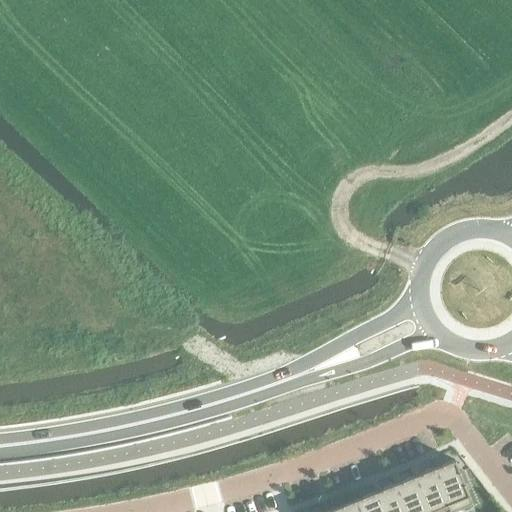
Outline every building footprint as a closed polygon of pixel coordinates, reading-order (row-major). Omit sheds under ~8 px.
[(463,470),(459,472),(454,459),(441,464),(441,465),(434,468),(434,467),(433,468),(451,511),(453,511),(472,504),(464,483),(467,481),(463,470)] [(451,511),(433,468),(421,472),(421,473),(414,476),(414,475),(413,476),(427,511),(440,511),(448,509),(449,511),(451,511)] [(427,511),(413,476),(401,481),(394,484),(394,483),(393,484),(404,511),(427,511)] [(404,511),(393,484),(381,489),(374,492),(372,492),(380,511),(404,511)] [(380,511),(372,492),(361,497),(354,500),(352,500),(357,511),(380,511)] [(357,511),(352,500),(341,505),(332,509),(333,511),(357,511)]
